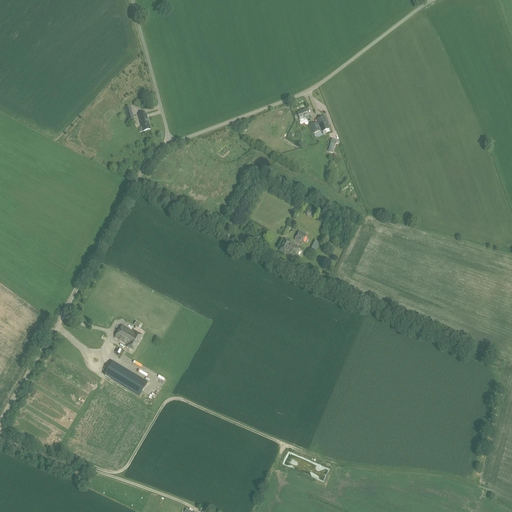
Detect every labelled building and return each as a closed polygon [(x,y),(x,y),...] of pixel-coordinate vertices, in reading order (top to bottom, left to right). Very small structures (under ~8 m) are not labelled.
[(301,122),(307,120),(306,120),(309,118),(306,109),(302,111),(297,113),(298,114),(294,115),(296,118),(299,117),(300,120),(301,122)] [(139,130),(140,133),(143,132),(150,130),(146,113),(139,115),(142,127),(139,130)] [(317,120),(322,132),(329,129),(328,125),(329,125),(329,124),(328,121),(327,121),(326,121),(325,117),(317,120)] [(309,217),(310,217),(311,217),(312,217),(313,216),(314,216),(314,215),(315,213),(315,212),(314,211),(313,210),(312,209),(311,209),(310,209),(309,210),(308,210),(307,211),(307,212),(307,213),(307,214),(307,215),(307,216),(308,217),(309,217)] [(294,240),(302,244),(306,235),(299,231),(294,240)] [(285,253),(295,257),(300,248),(290,243),(290,242),(285,239),(279,251),(285,253)] [(311,259),(318,256),(314,248),(308,251),(311,259)] [(320,287),(327,289),(329,284),(321,281),(321,282),(314,280),(314,278),(305,273),(304,277),(314,281),(313,282),(316,283),(316,284),(320,286),(320,287)] [(129,348),(134,351),(142,336),(135,332),(135,333),(122,326),(115,338),(130,346),(129,348)] [(153,370),(156,367),(151,361),(147,364),(153,370)] [(107,377),(141,396),(149,382),(124,369),(114,363),(107,377)]
